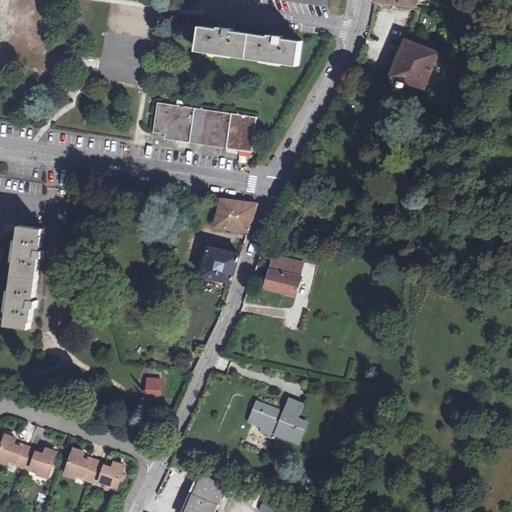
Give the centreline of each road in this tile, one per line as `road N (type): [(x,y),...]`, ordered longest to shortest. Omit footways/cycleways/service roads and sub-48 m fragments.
road 1 (tertiary): [(163,459),(225,332),(275,187)]
road 2 (residential): [(0,146),(275,187)]
road 3 (tertiary): [(356,30),(275,187)]
road 4 (residential): [(0,410),(163,459)]
road 5 (residential): [(218,0),(217,8),(356,30)]
